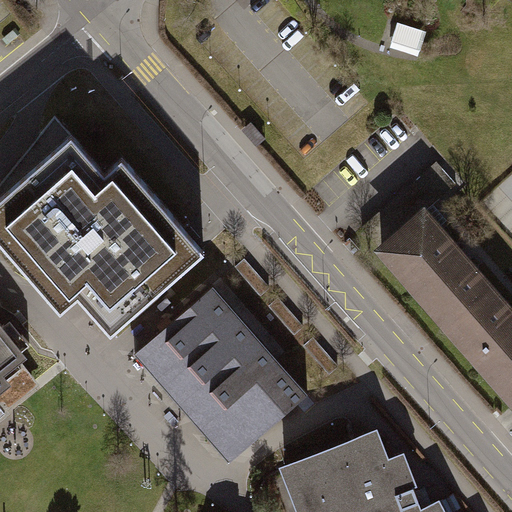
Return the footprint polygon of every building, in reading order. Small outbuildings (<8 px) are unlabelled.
[(424,55),(428,31),(398,26),(394,49),(424,55)] [(206,250),(126,160),(109,175),(76,137),(0,203),(0,241),(62,312),(81,296),(113,332),(206,250)] [(419,199),(366,245),(439,329),(493,284),(419,199)] [(511,306),(493,284),(439,329),(511,412),(511,306)] [(305,391),(213,286),(137,353),(230,457),(305,391)] [(0,419),(3,417),(0,413),(0,391),(8,385),(0,376),(22,359),(0,331),(0,419)] [(424,511),(426,511),(416,491),(421,489),(408,455),(393,461),(382,432),(284,469),(299,511),(424,511)] [(426,511),(424,511),(448,511),(444,502),(426,511)]
